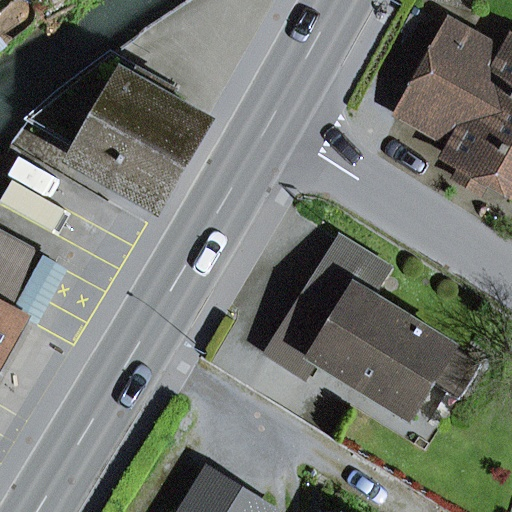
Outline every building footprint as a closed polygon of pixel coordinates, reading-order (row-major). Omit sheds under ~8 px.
[(511,48),(506,59),(449,27),(401,113),(458,144),(451,158),(462,164),(492,180),(511,191),(511,48)] [(30,121),(155,194),(195,128),(164,110),(175,92),(112,55),(30,121)] [(452,181),(482,198),(492,180),(462,164),(452,181)] [(57,234),(67,217),(4,185),(0,193),(0,368),(59,263),(45,256),(57,234)] [(85,250),(105,215),(78,199),(67,217),(57,234),(85,250)] [(355,292),(313,359),(317,361),(410,418),(432,383),(454,348),(372,297),(388,270),(341,241),(322,271),(355,292)] [(317,361),(313,359),(355,292),(322,271),(271,354),(307,376),(317,361)] [(482,365),(454,348),(432,383),(460,401),(482,365)] [(270,511),(209,474),(185,511),(270,511)]
